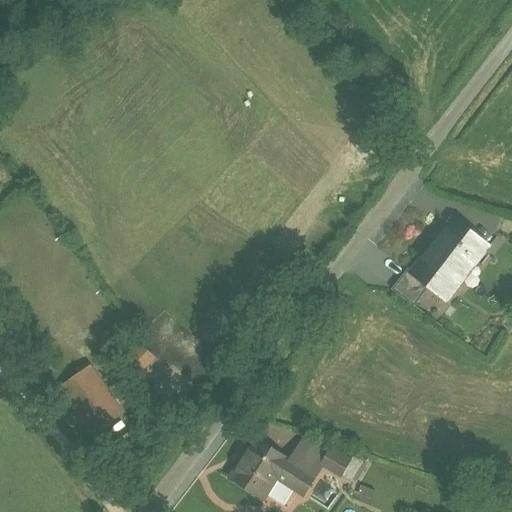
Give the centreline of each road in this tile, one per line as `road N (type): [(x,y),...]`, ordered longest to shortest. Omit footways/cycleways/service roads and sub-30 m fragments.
road 1 (unclassified): [(511,45),(153,511)]
road 2 (track): [(112,511),(0,356)]
